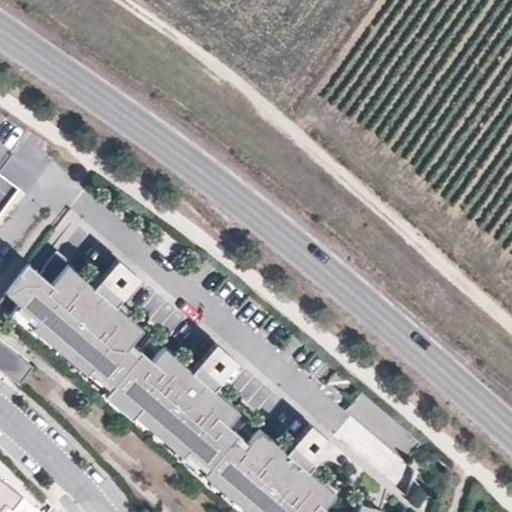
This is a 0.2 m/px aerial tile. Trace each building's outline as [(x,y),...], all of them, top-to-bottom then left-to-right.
[(39,273),(28,263),(5,290),(17,301),(12,309),(30,325),(26,334),(234,511),(386,511),(373,508),(347,500),(345,502),(308,468),(331,441),(308,421),(285,449),(213,387),(235,359),(214,341),(190,369),(114,303),(132,281),(117,282),(116,258),(93,286),(54,252),(39,273)] [(31,370),(0,346),(0,372),(18,387),(31,370)] [(362,406),(354,415),(404,457),(417,441),(361,394),(355,401),(362,406)] [(355,401),(348,409),(354,415),(362,406),(355,401)] [(383,477),(373,508),(386,511),(402,511),(406,497),(383,477)] [(0,511),(4,511),(9,507),(18,510),(25,501),(0,480),(0,511)]
